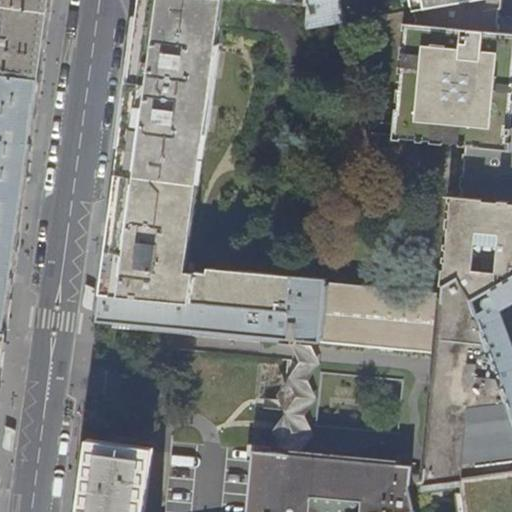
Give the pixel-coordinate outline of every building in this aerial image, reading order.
[(51,0),(0,0),(0,73),(41,79),(44,50),(49,17),(51,1),(51,0)] [(141,0),(140,16),(129,92),(120,158),(111,231),(102,293),(290,310),(294,275),(208,267),(208,270),(181,267),(199,129),(209,130),(220,42),(211,41),(213,25),(261,30),(264,31),(267,33),(268,36),(269,40),(268,43),(266,46),(263,47),(259,48),(268,76),(275,74),(283,69),(286,66),(292,59),(296,51),(297,46),(298,37),(297,28),(295,23),(291,15),(284,8),(281,6),(277,3),(268,0),(141,0)] [(307,0),(307,3),(303,29),(349,21),(345,1),(351,0),(307,0)] [(417,0),(418,8),(421,8),(464,0),(417,0)] [(419,22),(500,31),(501,18),(502,0),(464,0),(421,8),(419,22)] [(419,22),(409,21),(393,138),(463,146),(459,197),(449,196),(441,286),(443,286),(457,277),(471,300),(496,286),(511,275),(511,31),(500,31),(419,22)] [(32,142),(41,79),(0,73),(0,328),(7,329),(18,242),(20,228),(22,217),(27,181),(28,174),(32,142)] [(290,338),(287,376),(281,439),(280,452),(253,450),(247,511),(400,511),(414,510),(411,484),(461,477),(511,469),(511,408),(479,312),(474,299),(471,300),(457,277),(443,286),(442,294),(326,283),(327,278),(294,275),(290,310),(102,293),(100,306),(99,319),(98,320),(290,338)] [(511,275),(496,286),(498,291),(496,292),(488,295),(486,298),(485,301),(485,304),(486,308),(511,396),(511,275)] [(140,511),(150,450),(92,443),(86,482),(82,511),(140,511)] [(511,511),(511,469),(461,477),(464,511),(511,511)]
